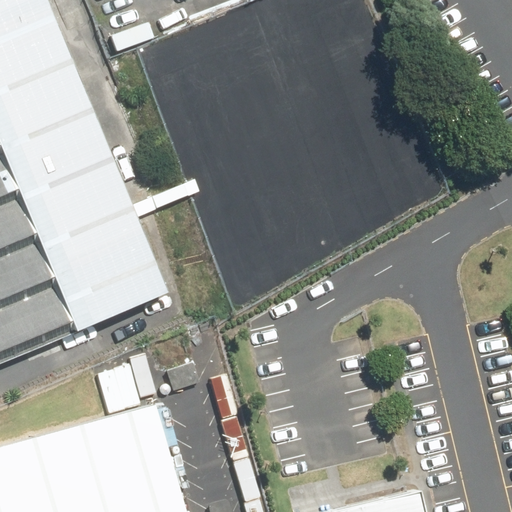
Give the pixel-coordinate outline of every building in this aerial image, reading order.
[(39,0),(0,0),(0,151),(70,320),(74,329),(161,293),(39,0)] [(363,0),(314,0),(344,82),(388,66),(363,0)] [(0,348),(70,320),(0,151),(0,348)] [(0,511),(176,511),(147,403),(0,443),(0,511)] [(422,511),(417,491),(329,511),(422,511)]
